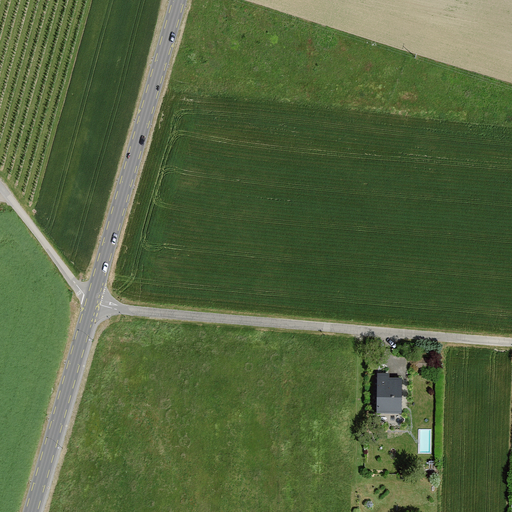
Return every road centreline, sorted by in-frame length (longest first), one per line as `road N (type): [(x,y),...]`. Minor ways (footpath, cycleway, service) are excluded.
road 1 (unclassified): [(511,342),(91,303)]
road 2 (tertiary): [(178,0),(91,303)]
road 3 (tertiary): [(91,303),(31,511)]
road 4 (track): [(91,303),(0,186)]
